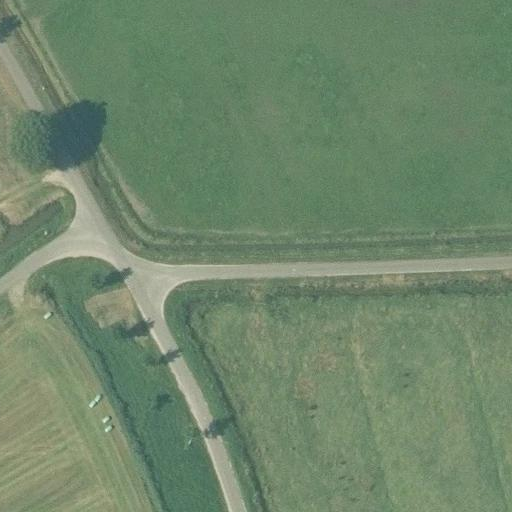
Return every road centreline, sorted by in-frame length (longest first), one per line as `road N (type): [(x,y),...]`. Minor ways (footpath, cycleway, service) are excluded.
road 1 (unclassified): [(135,285),(186,271),(511,260)]
road 2 (unclassified): [(234,511),(204,420),(135,285)]
road 3 (unclassified): [(97,219),(0,49)]
